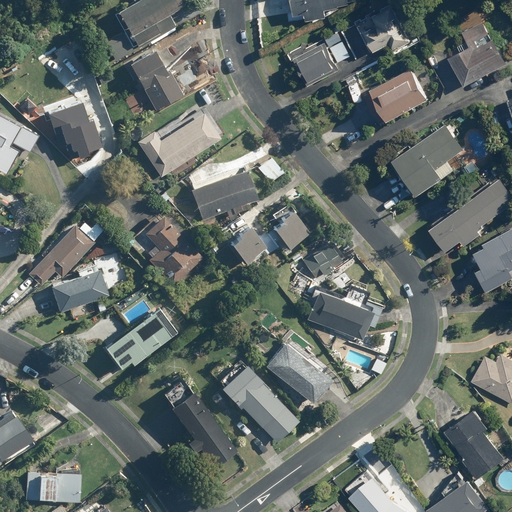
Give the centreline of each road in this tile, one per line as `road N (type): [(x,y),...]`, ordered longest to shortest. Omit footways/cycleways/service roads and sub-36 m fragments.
road 1 (residential): [(238,511),(403,387),(425,342),(425,314),(402,262),(253,92),(237,61),(232,0)]
road 2 (residential): [(184,511),(104,416),(53,371),(0,343)]
